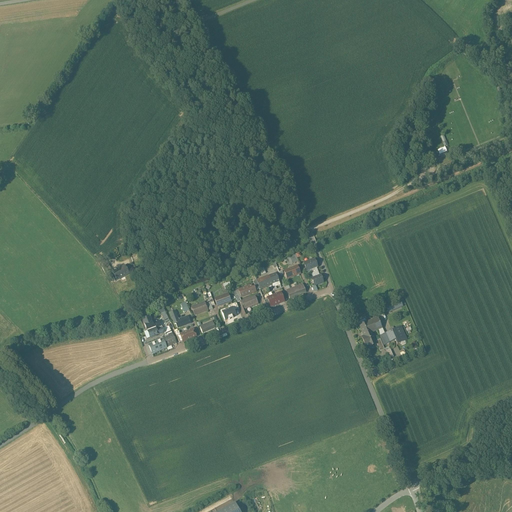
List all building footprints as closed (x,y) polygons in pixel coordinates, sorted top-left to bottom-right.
[(506,0),(500,4),(505,12),(511,6),(511,2),(510,0),(506,0)] [(449,155),(435,161),(437,167),(451,161),(449,155)] [(295,255),(290,258),(293,264),(298,262),(295,255)] [(312,260),(304,263),(307,271),(310,270),(316,267),(317,267),(315,260),(312,261),(312,260)] [(113,273),(108,265),(102,268),(106,276),(111,274),(113,273)] [(295,267),(284,272),(287,279),(300,274),(297,266),(295,267)] [(111,274),(115,281),(129,274),(125,267),(113,273),(111,274)] [(316,267),(310,270),(313,278),(320,276),(316,267)] [(276,274),(257,281),(259,288),(260,290),(279,282),(276,274)] [(313,278),(312,279),(315,286),(323,282),(321,276),(320,276),(313,278)] [(302,284),(287,291),(290,299),(306,292),(302,284)] [(251,285),(238,290),(238,291),(241,298),(251,294),(253,294),(253,293),(256,292),(254,287),(252,288),(251,285)] [(228,294),(215,299),(218,307),(231,302),(228,294)] [(281,294),(275,296),(269,299),(268,299),(271,307),(284,302),(281,295),(281,294)] [(250,298),(241,302),(242,303),(241,303),(242,306),(243,305),(243,307),(245,309),(258,304),(255,297),(250,299),(250,298)] [(395,302),(390,304),(386,306),(388,312),(402,306),(400,301),(399,300),(395,302),(394,302),(395,302)] [(205,303),(197,305),(191,308),(194,316),(208,311),(205,303)] [(234,308),(230,309),(230,308),(225,310),(219,312),(222,321),(236,315),(237,315),(235,311),(234,308)] [(165,310),(160,312),(166,324),(171,322),(165,310)] [(175,311),(170,313),(175,325),(176,324),(175,321),(178,320),(175,311)] [(178,320),(175,321),(176,324),(177,328),(191,323),(188,316),(178,320)] [(158,322),(152,324),(149,317),(143,319),(148,331),(149,331),(156,328),(157,331),(161,329),(158,322)] [(367,322),(366,323),(371,333),(372,333),(377,331),(382,329),(378,318),(367,322)] [(206,325),(200,327),(201,329),(202,334),(215,328),(213,322),(206,325)] [(367,322),(359,325),(364,336),(362,337),(366,347),(368,346),(369,348),(369,346),(374,344),(374,343),(370,334),(372,333),(371,333),(366,323),(367,322)] [(385,334),(384,334),(385,335),(380,337),(384,345),(395,340),(397,344),(406,340),(400,327),(385,334)] [(156,328),(149,331),(150,334),(149,334),(150,339),(165,333),(163,329),(161,329),(157,331),(156,328)] [(193,330),(180,335),(183,342),(196,337),(193,330)] [(163,339),(166,347),(176,343),(173,335),(164,339),(163,339)] [(163,340),(149,346),(152,354),(167,348),(166,347),(163,339),(163,340)] [(380,340),(378,340),(378,342),(374,343),(374,344),(376,343),(376,345),(377,344),(379,350),(383,348),(384,350),(380,340)] [(239,511),(235,503),(218,511),(239,511)]
